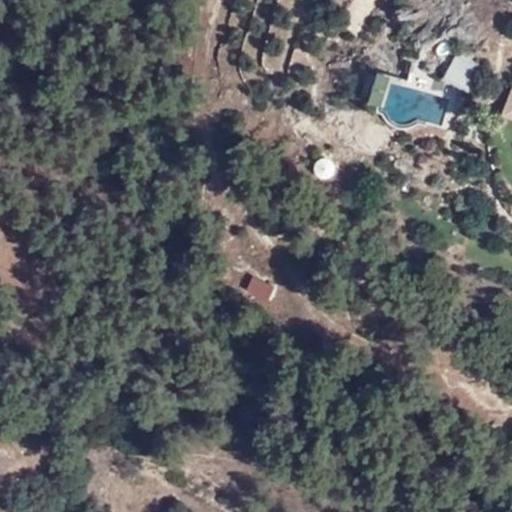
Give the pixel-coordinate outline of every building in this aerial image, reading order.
[(479,64),(452,49),(438,76),(465,91),(479,64)] [(362,103),(441,126),(451,94),(372,70),(362,103)] [(511,81),(501,107),(511,112),(511,81)] [(250,273),(243,292),(266,301),(273,282),(250,273)] [(173,329),(154,345),(233,423),(274,403),(173,329)]
